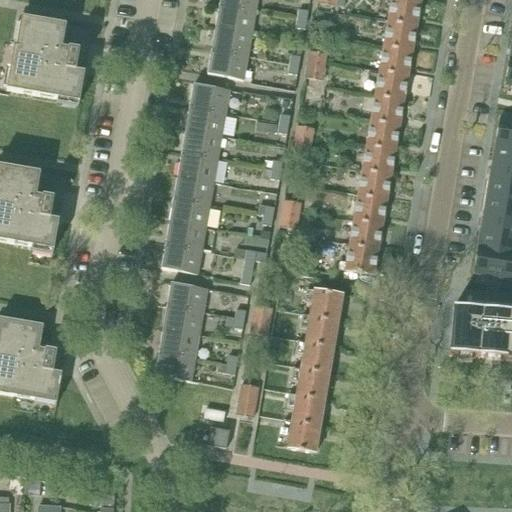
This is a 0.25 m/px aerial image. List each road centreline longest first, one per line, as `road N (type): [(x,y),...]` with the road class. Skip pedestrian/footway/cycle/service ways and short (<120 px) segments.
road 1 (residential): [(168,511),(163,468),(92,326),(149,0)]
road 2 (residential): [(404,416),(474,0)]
